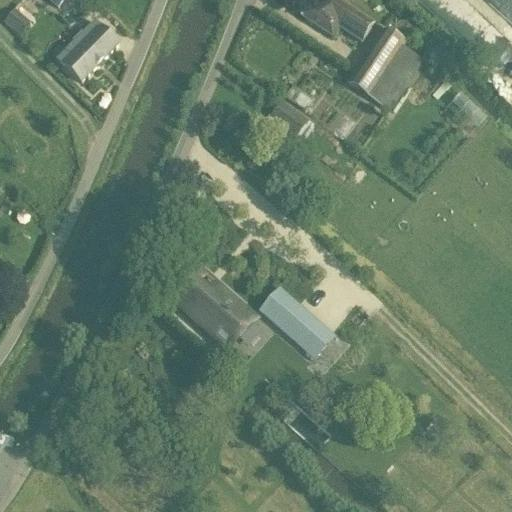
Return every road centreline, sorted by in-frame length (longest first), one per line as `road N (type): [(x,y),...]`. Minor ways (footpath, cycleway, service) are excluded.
road 1 (unclassified): [(22,472),(123,282),(243,0)]
road 2 (unclassified): [(0,351),(95,161),(160,0)]
